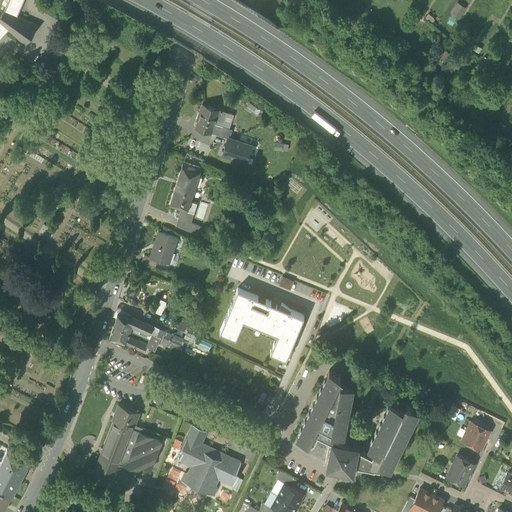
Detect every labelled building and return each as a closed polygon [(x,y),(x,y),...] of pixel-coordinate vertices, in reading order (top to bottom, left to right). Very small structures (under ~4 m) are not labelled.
[(0,38),(8,29),(26,45),(26,44),(23,41),(34,23),(38,25),(38,24),(17,16),(23,0),(8,0),(4,10),(0,17),(0,38)] [(26,44),(38,25),(34,23),(23,41),(26,44)] [(211,132),(214,123),(215,119),(218,110),(202,104),(199,113),(200,113),(196,127),(211,132)] [(218,110),(215,119),(223,122),(227,112),(218,109),(218,110)] [(233,114),(227,112),(223,122),(215,119),(214,123),(228,128),(233,114)] [(211,132),(216,134),(216,133),(227,137),(229,138),(232,129),(228,128),(214,123),(211,132)] [(252,146),(229,138),(227,137),(221,154),(246,163),(252,146)] [(275,142),(274,150),(282,150),(283,142),(275,142)] [(181,209),(179,213),(178,217),(191,222),(197,203),(190,200),(195,184),(199,186),(202,177),(198,176),(200,168),(183,162),(169,205),(181,209)] [(176,225),(196,233),(200,225),(191,222),(178,217),(176,225)] [(157,259),(169,263),(177,237),(158,231),(150,257),(157,259)] [(141,261),(155,266),(157,259),(150,257),(144,255),(141,261)] [(282,276),(278,284),(290,289),(294,280),(282,276)] [(271,301),(237,287),(220,330),(236,337),(243,319),(277,333),(270,351),(286,358),(304,315),(291,310),(288,315),(278,311),(269,307),(271,301)] [(269,307),(278,311),(280,305),(271,301),(269,307)] [(281,302),(280,305),(278,311),(288,315),(291,310),(281,302)] [(117,313),(133,318),(133,316),(134,315),(119,308),(115,309),(114,312),(113,316),(116,317),(117,313)] [(130,330),(132,323),(134,318),(133,318),(117,313),(116,317),(114,325),(130,330)] [(133,316),(133,318),(134,318),(132,323),(149,331),(152,325),(133,316)] [(110,337),(125,342),(126,342),(128,336),(130,330),(114,325),(113,325),(110,337)] [(169,340),(172,334),(152,325),(149,331),(152,333),(153,332),(161,336),(169,340)] [(149,339),(158,343),(158,342),(161,336),(153,332),(152,333),(149,339)] [(169,340),(180,345),(183,339),(172,334),(169,340)] [(138,341),(128,336),(126,342),(125,342),(124,343),(144,352),(147,346),(146,345),(147,344),(138,340),(138,341)] [(158,342),(178,350),(180,345),(169,340),(161,336),(158,342)] [(183,339),(180,345),(178,350),(178,351),(200,361),(202,355),(206,357),(209,349),(188,340),(188,341),(183,338),(183,339)] [(147,346),(155,349),(158,343),(149,339),(147,344),(146,345),(147,346)] [(203,377),(210,381),(215,371),(208,368),(203,377)] [(327,464),(353,469),(354,461),(375,465),(375,464),(379,465),(380,462),(390,467),(418,408),(406,403),(405,405),(401,402),(399,405),(395,403),(390,401),(368,446),(373,449),(372,452),(357,445),(358,443),(349,441),(337,435),(338,433),(343,435),(353,385),(348,384),(343,383),(343,380),(340,378),(341,375),(329,370),(296,436),(308,442),(312,444),(314,439),(318,431),(332,438),(330,446),(327,464)] [(257,402),(262,404),(267,394),(262,391),(257,402)] [(97,465),(115,473),(120,462),(138,469),(140,465),(150,469),(162,440),(133,428),(139,412),(119,404),(115,413),(117,414),(97,465)] [(474,446),(481,449),(490,430),(471,421),(462,440),(469,443),(468,443),(469,445),(472,447),(474,446)] [(163,424),(161,432),(172,435),(175,427),(163,424)] [(206,430),(193,424),(189,433),(199,438),(197,443),(200,444),(201,442),(206,430)] [(206,493),(213,496),(216,488),(215,484),(218,477),(222,479),(233,485),(237,476),(239,473),(236,472),(241,462),(230,456),(229,458),(224,455),(217,457),(215,457),(214,452),(209,454),(208,453),(205,447),(200,444),(197,443),(199,438),(189,433),(188,433),(180,450),(182,451),(179,459),(188,463),(192,465),(189,472),(188,472),(185,473),(181,481),(188,484),(189,484),(191,483),(192,481),(206,488),(205,489),(206,492),(206,493)] [(230,455),(201,442),(200,444),(205,447),(208,453),(209,454),(214,452),(215,457),(217,457),(224,455),(229,458),(230,456),(230,455)] [(0,488),(11,494),(12,494),(19,479),(29,459),(7,448),(2,459),(0,458),(0,488)] [(456,481),(464,484),(474,463),(457,455),(446,476),(452,479),(452,480),(455,481),(456,481)] [(285,482),(292,486),(296,479),(280,470),(276,477),(285,482)] [(500,486),(511,492),(511,473),(507,471),(500,486)] [(233,485),(231,489),(237,491),(243,479),(237,476),(233,485)] [(191,483),(189,484),(206,492),(205,489),(206,488),(192,481),(191,483)] [(285,482),(278,494),(299,505),(302,500),(300,499),(304,492),(292,486),(285,482)] [(410,508),(419,511),(422,511),(431,493),(420,487),(415,498),(410,507),(410,508)] [(0,511),(11,494),(0,488),(0,511)] [(443,499),(431,493),(422,511),(436,511),(440,505),(443,499)] [(296,511),(299,505),(278,494),(271,506),(279,511),(281,511),(292,511),(294,510),(296,511)] [(400,511),(408,511),(410,508),(410,507),(415,498),(409,495),(400,511)] [(263,501),(259,510),(262,511),(277,511),(279,511),(271,506),(263,501)] [(351,511),(353,508),(342,502),(336,511),(351,511)]
